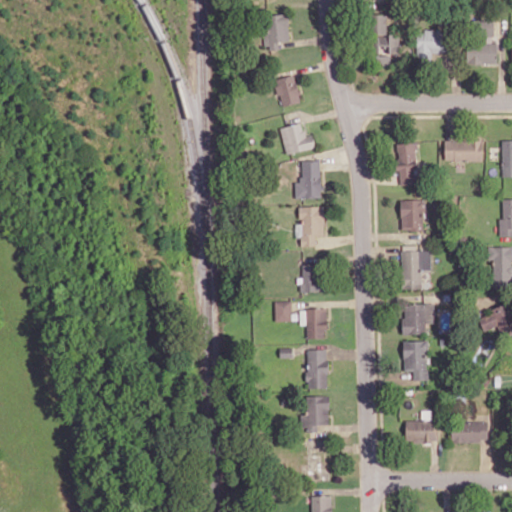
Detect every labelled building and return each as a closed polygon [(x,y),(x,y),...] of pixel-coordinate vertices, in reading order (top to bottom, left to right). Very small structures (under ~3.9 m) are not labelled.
[(279,41),(290,41),(289,13),(264,14),(265,48),(279,47),(279,41)] [(386,14),(372,14),(372,65),(391,65),(391,55),(379,55),(379,46),(389,46),(389,53),(397,53),(397,33),(387,34),(386,14)] [(494,35),(494,19),(475,20),(475,35),(494,35)] [(445,30),(417,30),(417,61),(432,61),(432,53),(446,52),(445,30)] [(467,44),(467,64),(498,63),(497,43),(467,44)] [(301,101),(294,74),(275,79),(282,106),(301,101)] [(281,126),(286,153),(315,147),(313,134),(304,135),(302,122),(281,126)] [(445,139),(445,160),(483,160),(483,140),(445,139)] [(511,139),(502,140),(502,176),(511,176),(511,139)] [(397,143),(399,184),(417,183),(415,142),(397,143)] [(296,197),(322,197),(321,159),(301,160),(302,181),(295,181),(296,197)] [(499,235),(511,234),(511,198),(502,198),(503,218),(499,218),(499,235)] [(401,199),(401,230),(423,230),(423,199),(401,199)] [(301,246),(316,246),(316,235),(325,235),(324,205),(300,206),(300,223),(295,223),(296,237),(301,237),(301,246)] [(511,245),(488,246),(488,259),(492,259),(492,287),(511,286),(511,245)] [(402,288),(422,288),(421,270),(431,270),(431,250),(401,250),(402,288)] [(302,263),(302,291),(321,290),(320,263),(302,263)] [(275,320),(292,320),(291,300),(275,300),(275,320)] [(403,334),(426,333),(426,323),(435,322),(434,302),(403,303),(403,334)] [(503,338),(511,333),(511,311),(508,302),(478,316),(484,331),(498,325),(503,338)] [(326,308),(300,308),(300,324),(306,324),(307,337),(327,337),(326,308)] [(428,380),(427,340),(403,340),(404,370),(413,370),(413,380),(428,380)] [(292,347),(280,347),(280,357),(292,357),(292,347)] [(327,348),(307,348),(307,388),(328,387),(327,348)] [(329,424),(329,395),(307,395),(307,414),(301,414),(301,429),(317,429),(317,424),(329,424)] [(436,441),(436,419),(406,419),(406,441),(436,441)] [(488,442),(488,421),(452,420),(451,441),(488,442)] [(311,495),(311,511),(331,511),(331,495),(311,495)]
